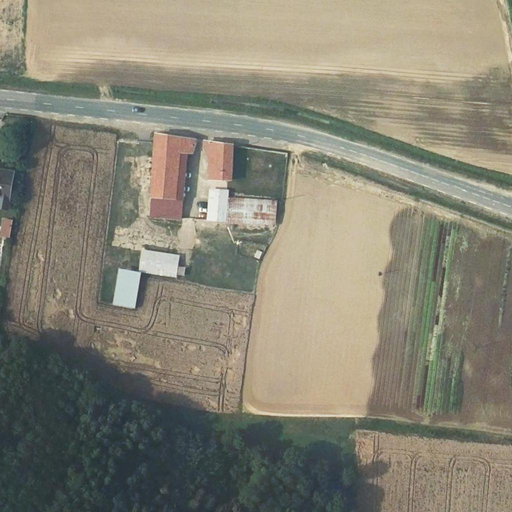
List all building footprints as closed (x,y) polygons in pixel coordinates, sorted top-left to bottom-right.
[(193,154),(195,137),(157,131),(151,194),(177,197),(183,154),(193,154)] [(234,144),(212,140),(209,178),(229,179),(234,144)] [(14,168),(0,166),(0,194),(10,196),(14,168)] [(212,187),(210,200),(217,200),(217,196),(227,197),(229,189),(212,187)] [(177,197),(151,194),(148,216),(174,218),(177,197)] [(217,200),(210,200),(208,219),(223,221),(227,197),(217,196),(217,200)] [(273,226),(275,204),(230,199),(227,219),(273,226)] [(14,216),(6,214),(4,231),(11,232),(14,216)] [(174,254),(139,246),(133,270),(170,278),(174,254)] [(250,271),(208,262),(203,285),(245,294),(250,271)]
